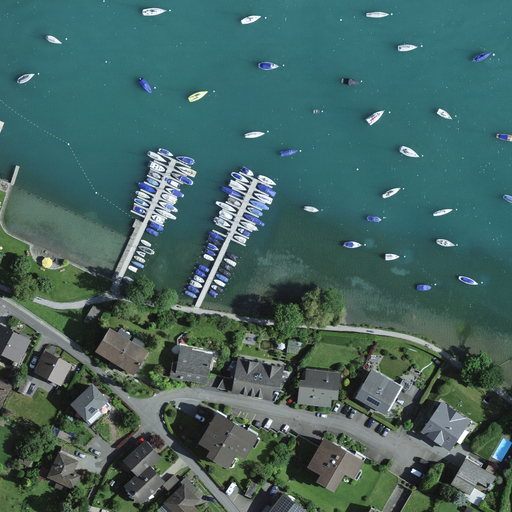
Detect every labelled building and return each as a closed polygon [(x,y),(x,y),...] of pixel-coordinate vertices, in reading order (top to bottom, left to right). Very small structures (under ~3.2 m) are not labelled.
[(93,328),(103,312),(94,306),(83,323),(93,328)] [(0,349),(19,360),(32,336),(0,319),(0,349)] [(138,372),(154,347),(146,342),(149,338),(139,332),(136,336),(133,334),(136,330),(127,324),(124,329),(114,323),(99,348),(116,358),(113,364),(119,367),(122,362),(138,372)] [(181,360),(175,359),(172,376),(210,382),(214,350),(195,347),(196,343),(183,341),(181,360)] [(73,361),(46,347),(35,368),(28,364),(23,374),(33,379),(38,370),(62,382),(73,361)] [(294,368),(287,367),(287,362),(242,353),(240,359),(236,358),(230,368),(238,370),(235,389),(274,396),(277,383),(283,384),(294,368)] [(345,369),(310,366),(309,376),(304,376),(302,402),(336,405),(336,397),(342,397),(345,369)] [(406,384),(376,367),(360,395),(390,412),(406,384)] [(0,406),(12,380),(0,374),(0,406)] [(112,398),(95,380),(73,401),(89,418),(91,416),(96,421),(114,405),(110,400),(112,398)] [(262,433),(264,430),(235,414),(236,411),(224,404),(221,410),(222,411),(206,439),(218,446),(215,452),(235,464),(244,449),(252,453),(258,442),(262,444),(267,436),(262,433)] [(468,421),(441,404),(425,428),(431,432),(429,435),(449,448),(468,421)] [(55,426),(52,433),(70,441),(73,434),(55,426)] [(321,476),(339,487),(349,469),(361,476),(366,468),(363,466),(370,453),(361,447),(360,450),(329,432),(312,462),(325,469),(321,476)] [(122,457),(136,471),(137,473),(150,462),(152,463),(161,454),(145,436),(122,457)] [(74,449),(62,444),(61,448),(58,447),(47,474),(57,478),(55,485),(62,488),(65,482),(75,486),(80,472),(73,469),(78,457),(72,454),(74,449)] [(29,464),(33,454),(22,449),(18,459),(29,464)] [(497,472),(481,463),(483,460),(467,451),(450,480),(469,491),(478,476),(490,483),(497,472)] [(150,462),(137,473),(136,471),(124,482),(141,500),(165,478),(152,463),(150,462)] [(167,489),(179,478),(174,473),(162,483),(167,489)] [(199,511),(202,510),(194,502),(200,496),(195,491),(199,487),(186,474),(179,481),(181,483),(164,499),(165,500),(158,508),(161,511),(175,511),(176,511),(199,511)] [(252,496),(257,483),(251,481),(246,493),(252,496)] [(308,511),(311,508),(287,490),(270,511),(308,511)]
